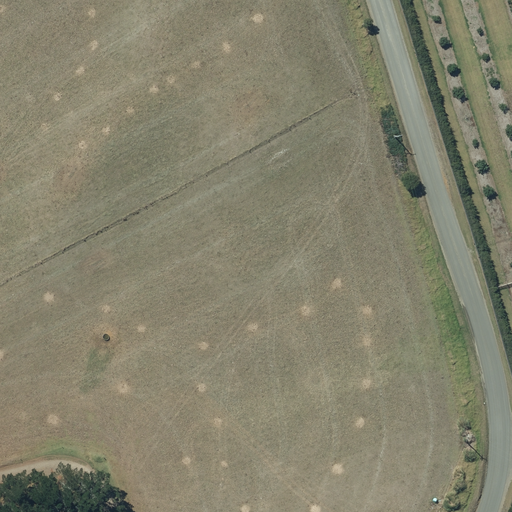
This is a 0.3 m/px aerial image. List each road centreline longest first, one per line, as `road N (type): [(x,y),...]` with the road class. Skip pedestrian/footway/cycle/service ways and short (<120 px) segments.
road 1 (unclassified): [(379,0),(492,371),(500,438),(488,511)]
road 2 (track): [(112,511),(75,468),(0,476)]
